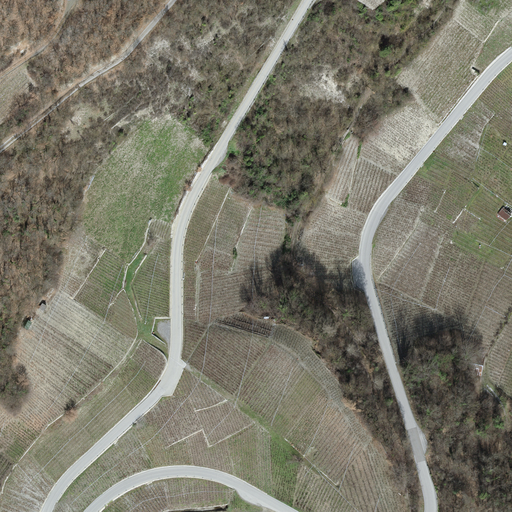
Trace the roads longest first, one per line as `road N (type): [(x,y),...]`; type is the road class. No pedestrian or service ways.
road 1 (unclassified): [(316,0),(221,155),(183,235),(172,378),(68,483),(50,511)]
road 2 (unclassified): [(432,511),(367,275),(369,237),(511,59)]
road 3 (track): [(187,0),(165,38),(87,85),(0,161)]
road 4 (unclassified): [(99,511),(146,477),(193,470),(288,511)]
